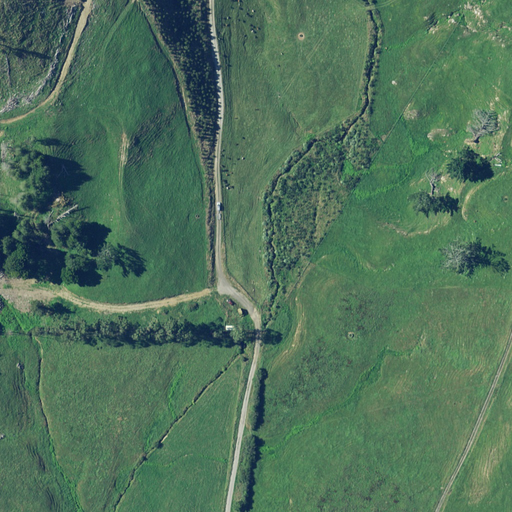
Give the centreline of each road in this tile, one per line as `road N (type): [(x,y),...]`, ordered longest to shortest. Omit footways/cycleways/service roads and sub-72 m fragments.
road 1 (track): [(214,0),(208,241),(213,264),(243,296),(250,317)]
road 2 (unclassified): [(219,511),(250,317)]
